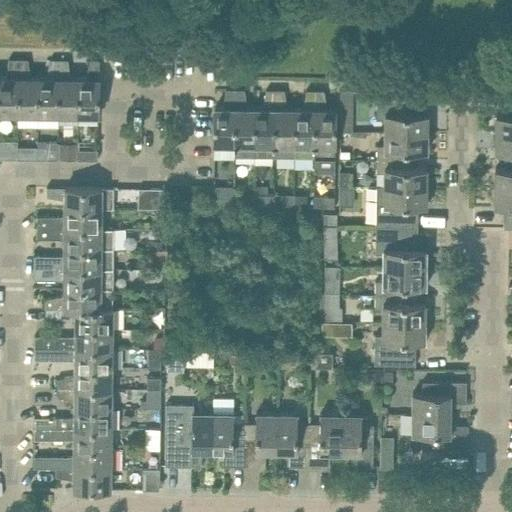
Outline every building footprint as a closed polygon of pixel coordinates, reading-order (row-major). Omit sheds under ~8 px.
[(0,113),(18,113),(19,58),(10,58),(6,77),(0,76),(0,113)] [(38,113),(38,77),(30,77),(28,58),(19,58),(18,113),(38,113)] [(58,114),(58,59),(50,59),(46,77),(38,77),(38,113),(58,114)] [(78,114),(79,77),(71,77),(68,59),(58,59),(58,114),(78,114)] [(99,59),(90,59),(86,77),(79,77),(78,114),(99,114),(99,59)] [(234,144),(235,89),(226,88),(223,107),(214,107),(214,143),(234,144)] [(255,156),(255,107),(247,107),(244,89),(235,89),(234,144),(234,155),(255,156)] [(275,156),(276,89),(266,89),(263,107),(255,107),(255,156),(275,156)] [(295,156),(295,108),(287,107),(284,89),(276,89),(275,156),(295,156)] [(315,156),(316,89),(306,89),(303,108),(295,108),(295,156),(315,156)] [(335,157),(335,108),(327,108),(324,89),(316,89),(315,156),(335,157)] [(340,90),(340,103),(353,103),(353,90),(340,90)] [(421,92),(421,91),(377,90),(377,117),(385,117),(385,130),(428,131),(428,113),(413,112),(413,105),(419,105),(419,92),(421,92)] [(511,92),(503,92),(503,93),(511,93),(510,114),(496,113),(496,130),(511,130),(511,92)] [(427,151),(428,131),(385,130),(385,143),(377,143),(376,157),(413,157),(413,150),(427,151)] [(511,130),(496,130),(495,151),(510,152),(510,158),(511,158),(511,130)] [(0,158),(17,159),(17,146),(17,139),(0,139),(0,158)] [(75,158),(75,143),(60,143),(60,158),(75,158)] [(37,159),(37,146),(17,146),(17,159),(37,159)] [(58,146),(47,146),(37,146),(37,159),(58,159),(58,146)] [(98,159),(98,149),(77,149),(77,159),(98,159)] [(412,167),(413,157),(376,157),(376,170),(384,171),(384,184),(427,185),(427,167),(412,167)] [(511,158),(510,158),(510,168),(495,168),(495,185),(511,185),(511,158)] [(350,171),(340,171),(340,186),(349,186),(350,171)] [(427,205),(427,185),(384,184),(384,196),(376,196),(376,226),(412,226),(412,205),(427,205)] [(511,185),(495,185),(495,206),(509,206),(509,226),(503,226),(503,227),(511,227),(511,185)] [(101,207),(102,187),(47,186),(46,196),(65,199),(65,207),(101,207)] [(148,208),(162,208),(162,188),(149,188),(148,208)] [(214,204),(228,204),(228,190),(214,190),(214,204)] [(245,193),(235,193),(235,203),(245,203),(245,193)] [(254,205),(254,206),(274,206),(274,193),(254,193),(254,205)] [(274,193),(274,206),(283,206),(283,194),(274,193)] [(295,195),(295,206),(306,206),(306,195),(295,195)] [(313,206),(328,207),(328,196),(314,195),(313,206)] [(101,228),(101,227),(101,207),(65,207),(65,215),(58,216),(37,216),(37,228),(101,228)] [(337,214),(324,214),(324,226),(337,226),(337,214)] [(411,248),(412,226),(376,226),(376,251),(384,252),(383,266),(426,267),(426,248),(411,248)] [(113,227),(101,227),(101,228),(37,228),(37,238),(58,238),(64,239),(64,247),(113,248),(113,227)] [(336,227),(323,227),(324,239),(337,239),(336,227)] [(113,268),(113,248),(64,247),(64,255),(34,255),(34,268),(113,268)] [(426,286),(426,267),(383,266),(383,278),(375,278),(375,293),(411,294),(411,286),(426,286)] [(113,288),(113,268),(34,268),(34,279),(64,279),(64,288),(113,288)] [(324,284),(324,293),(339,293),(339,285),(324,284)] [(112,309),(113,288),(64,288),(64,295),(46,298),(45,308),(112,309)] [(319,293),(319,304),(338,305),(339,293),(324,293),(319,293)] [(411,302),(411,294),(375,293),(375,306),(383,306),(382,320),(425,321),(425,302),(411,302)] [(112,328),(112,309),(45,308),(45,316),(76,319),(76,328),(112,328)] [(331,319),(321,319),(321,332),(327,332),(331,332),(331,319)] [(425,340),(425,321),(382,320),(382,333),(374,332),(374,363),(415,364),(415,363),(410,363),(410,340),(425,340)] [(112,348),(112,328),(76,328),(76,335),(35,335),(34,347),(112,348)] [(112,368),(112,348),(34,347),(34,358),(68,359),(69,358),(75,359),(75,368),(112,368)] [(204,350),(204,365),(214,365),(214,350),(204,350)] [(310,351),(310,365),(318,365),(318,350),(310,350),(310,351)] [(167,351),(167,365),(184,365),(184,351),(167,351)] [(229,355),(229,363),(242,364),(242,355),(229,355)] [(111,388),(112,368),(75,368),(75,375),(57,378),(57,387),(111,388)] [(383,370),(383,380),(392,380),(392,370),(383,370)] [(147,388),(160,388),(161,376),(147,376),(147,388)] [(422,380),(422,392),(413,392),(412,413),(450,413),(450,402),(466,402),(466,381),(422,380)] [(111,408),(111,388),(57,387),(57,396),(75,399),(75,408),(111,408)] [(141,399),(141,407),(160,408),(160,400),(146,399),(141,399)] [(202,449),(213,450),(213,412),(194,412),(194,403),(165,403),(165,445),(165,465),(201,465),(200,466),(202,466),(202,449)] [(111,428),(111,408),(75,408),(75,415),(67,416),(34,416),(34,427),(111,428)] [(244,466),(245,422),(245,412),(213,412),(213,450),(224,450),(223,465),(244,466)] [(266,450),(277,450),(278,412),(256,412),(257,422),(245,422),(244,466),(265,466),(265,467),(266,467),(266,450)] [(308,466),(309,422),(298,422),(298,413),(278,412),(277,450),(288,450),(287,466),(308,466)] [(330,451),(341,451),(341,413),(321,413),(321,422),(309,422),(308,466),(329,467),(330,467),(330,451)] [(373,467),(373,447),(374,423),(362,423),(362,413),(341,413),(341,451),(351,451),(351,467),(373,467)] [(450,424),(450,413),(412,413),(412,433),(422,434),(422,446),(427,446),(426,453),(466,453),(466,425),(467,425),(467,424),(450,424)] [(111,448),(111,428),(34,427),(34,439),(74,439),(74,448),(111,448)] [(392,467),(393,433),(381,433),(380,467),(392,467)] [(121,448),(111,448),(74,448),(74,455),(67,456),(34,456),(34,467),(56,467),(111,468),(121,469),(121,448)] [(459,460),(458,468),(473,468),(473,460),(459,460)] [(110,488),(111,468),(56,467),(55,476),(74,479),(74,488),(110,488)] [(142,468),(142,489),(159,489),(160,468),(142,468)]
